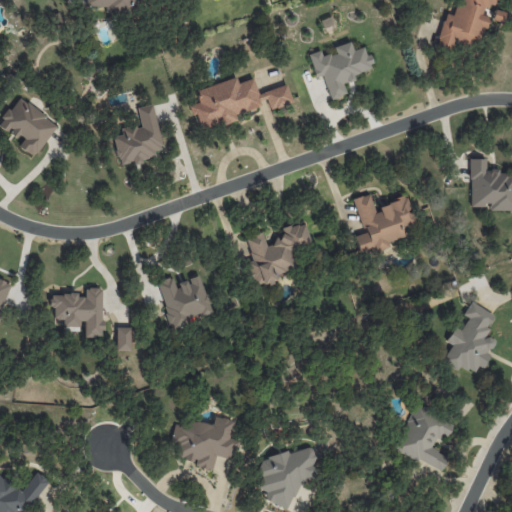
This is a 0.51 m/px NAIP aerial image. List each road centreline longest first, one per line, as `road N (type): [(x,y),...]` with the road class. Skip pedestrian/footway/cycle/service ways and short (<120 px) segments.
road 1 (residential): [(511,97),(476,99),(95,234),(0,213)]
road 2 (residential): [(101,446),(155,497),(199,511)]
